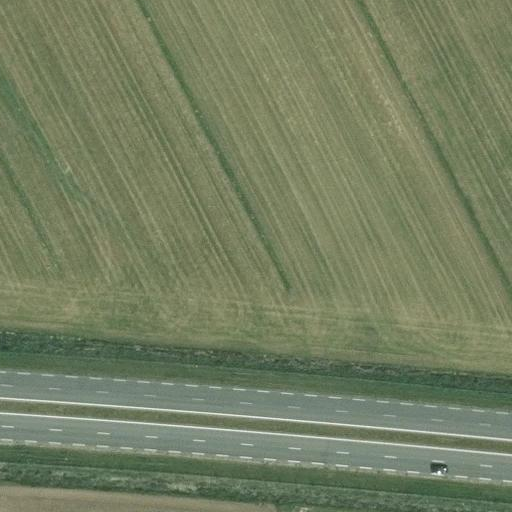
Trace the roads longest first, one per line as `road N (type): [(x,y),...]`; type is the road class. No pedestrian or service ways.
road 1 (primary): [(511,427),(0,384)]
road 2 (primary): [(0,425),(511,468)]
